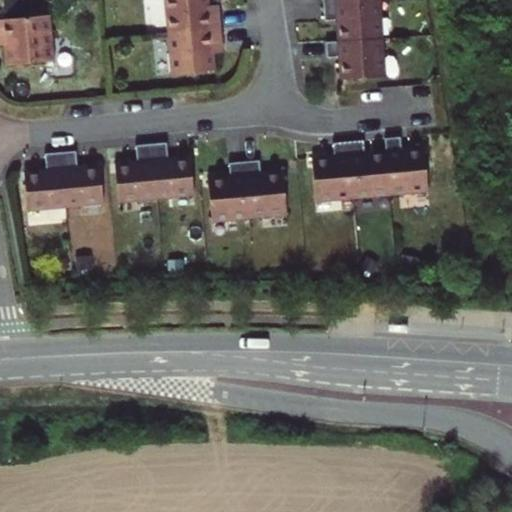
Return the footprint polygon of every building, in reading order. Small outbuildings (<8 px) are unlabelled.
[(208,0),(164,0),(167,33),(221,28),(220,13),(210,14),(209,5),(208,0)] [(383,38),(381,1),(324,5),(325,20),(337,20),(338,40),(383,38)] [(220,13),(219,5),(209,5),(210,14),(220,13)] [(50,15),(0,19),(0,35),(2,36),(5,65),(54,60),(50,15)] [(222,44),(221,28),(167,33),(171,74),(215,70),(214,52),(213,44),(222,44)] [(386,76),(383,38),(326,41),(327,58),(339,56),(340,79),(386,76)] [(223,52),(222,44),(213,44),(214,52),(223,52)] [(390,195),(428,191),(424,146),(402,148),(401,136),(385,138),(386,149),(390,195)] [(353,198),(390,195),(386,149),(365,152),(364,139),(348,141),(353,198)] [(316,201),(353,198),(348,141),(333,142),(334,154),(312,156),(316,201)] [(136,161),(114,163),(118,202),(194,195),(190,156),(168,158),(166,142),(135,145),(136,161)] [(65,207),(103,203),(99,164),(77,166),(76,150),(60,152),(65,207)] [(27,210),(65,207),(60,152),(45,153),(46,169),(24,171),(27,210)] [(229,174),(207,175),(211,220),(286,214),(286,204),(282,169),(260,170),(259,159),(228,161),(229,174)]
